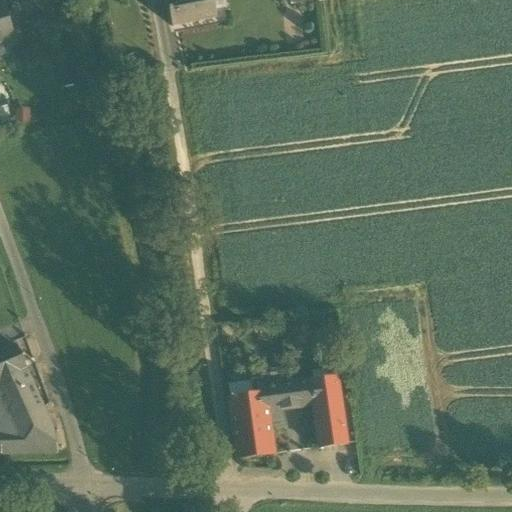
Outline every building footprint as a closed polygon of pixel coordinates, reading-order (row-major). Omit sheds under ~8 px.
[(165,0),(171,28),(216,20),(215,12),(212,0),(165,0)] [(226,10),(224,0),(212,0),(215,12),(226,10)] [(0,44),(2,44),(14,40),(10,29),(6,13),(3,3),(0,3),(0,44)] [(13,11),(6,13),(14,40),(22,38),(13,11)] [(55,17),(35,23),(42,46),(62,40),(55,17)] [(29,109),(15,109),(15,126),(30,125),(29,109)] [(0,353),(0,381),(26,370),(16,347),(0,353)] [(0,406),(12,432),(0,433),(0,455),(57,454),(52,430),(26,370),(0,381),(0,406)] [(260,378),(261,383),(263,389),(282,387),(280,375),(260,378)] [(310,406),(317,450),(346,446),(337,379),(307,383),(310,406)] [(263,395),(263,389),(261,383),(227,388),(229,400),(263,395)] [(264,395),(267,413),(278,411),(310,406),(307,383),(282,387),(263,389),(263,395),(264,395)] [(264,395),(263,395),(229,400),(227,400),(236,461),(272,456),(273,456),(269,427),(280,425),(278,411),(267,413),(264,395)]
